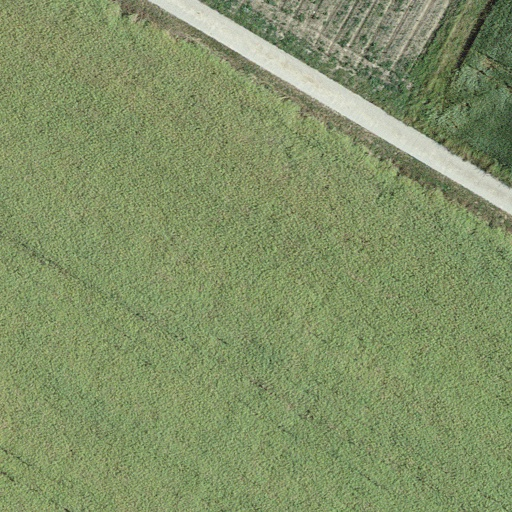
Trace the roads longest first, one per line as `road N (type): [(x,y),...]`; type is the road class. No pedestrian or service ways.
road 1 (track): [(511,202),(168,0)]
road 2 (track): [(399,135),(476,0)]
